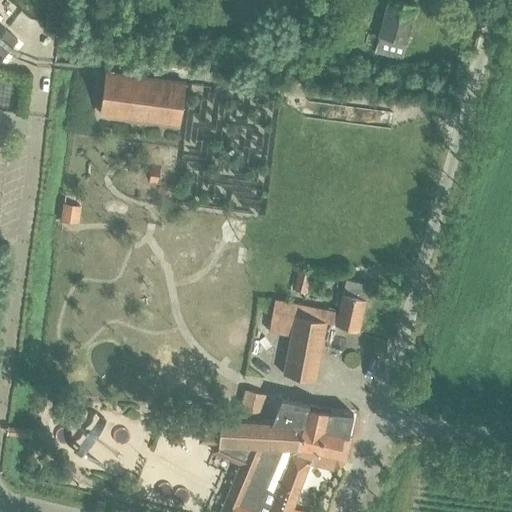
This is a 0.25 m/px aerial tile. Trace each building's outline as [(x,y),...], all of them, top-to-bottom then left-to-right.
[(394,0),(388,0),(378,36),(405,43),(416,6),(394,0)] [(48,6),(45,30),(56,32),(59,7),(48,6)] [(17,40),(5,29),(0,25),(0,60),(2,58),(17,40)] [(104,73),(99,114),(179,124),(184,84),(104,73)] [(64,204),(61,221),(78,224),(81,206),(64,204)] [(310,272),(298,269),(293,290),(305,292),(310,272)] [(273,298),(267,329),(291,334),(295,315),(325,322),(358,329),(368,284),(345,279),(338,311),(273,298)] [(291,334),(283,374),(315,379),(325,322),(295,315),(291,334)] [(245,390),(240,409),(260,413),(265,395),(245,390)] [(220,419),(199,419),(199,442),(220,442),(250,442),(218,511),(290,511),(310,464),(333,469),(346,461),(352,436),(349,435),(354,413),(307,409),(309,405),(279,399),(271,419),(220,419)]
